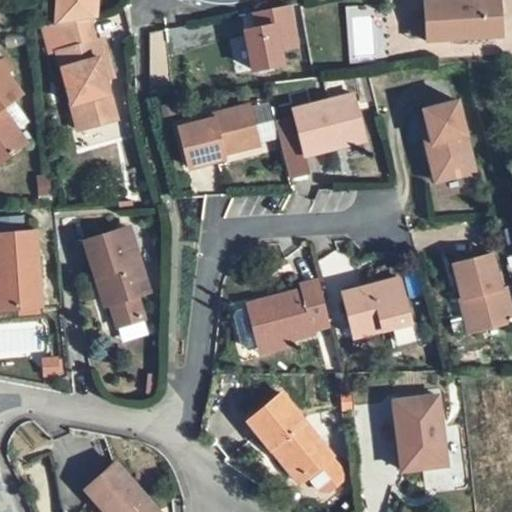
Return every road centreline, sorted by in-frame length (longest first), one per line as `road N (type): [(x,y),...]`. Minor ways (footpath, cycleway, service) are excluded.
road 1 (residential): [(384,222),(217,231),(175,430)]
road 2 (residential): [(0,406),(94,410),(175,430)]
